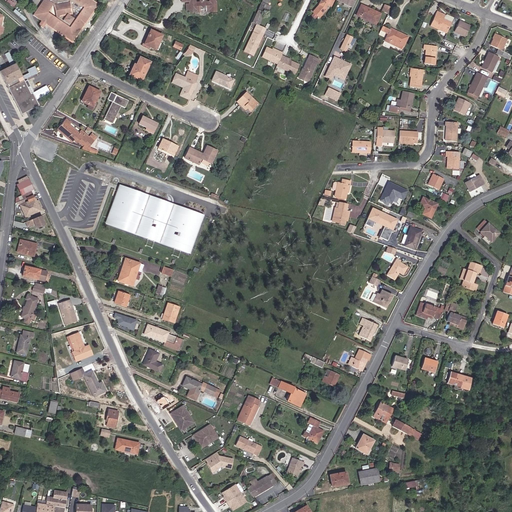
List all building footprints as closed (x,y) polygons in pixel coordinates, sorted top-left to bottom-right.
[(62,0),(39,0),(32,10),(38,15),(42,10),(38,6),(43,0),(48,0),(52,3),(53,1),(55,2),(62,0)] [(90,0),(62,0),(55,2),(54,5),(53,5),(52,8),(53,10),(54,11),(57,13),(55,16),(47,10),(52,3),(48,0),(43,0),(38,6),(42,10),(38,15),(62,32),(63,32),(64,33),(63,33),(70,38),(80,25),(77,23),(79,20),(78,19),(78,17),(79,17),(81,18),(83,14),(86,16),(93,7),(91,6),(93,2),(90,0)] [(265,0),(259,0),(256,7),(262,10),(264,11),(267,4),(265,3),(265,0)] [(326,3),(331,4),(332,0),(319,0),(318,2),(319,3),(312,10),(313,10),(309,13),(314,18),(317,15),(318,16),(326,9),(325,7),(326,3)] [(383,11),(388,13),(391,7),(385,4),(383,11)] [(262,10),(256,7),(252,16),(258,18),(262,10)] [(356,15),(375,23),(379,13),(370,9),(370,11),(360,7),(356,15)] [(438,26),(447,30),(453,16),(444,13),(436,10),(430,25),(438,28),(438,26)] [(77,23),(80,25),(86,16),(83,14),(81,18),(79,17),(78,17),(78,19),(79,20),(77,23)] [(455,31),(466,34),(469,23),(458,20),(455,31)] [(262,31),(255,27),(253,31),(251,29),(243,46),(253,50),(262,31)] [(142,45),(155,50),(162,35),(149,29),(142,45)] [(408,37),(390,29),(389,30),(388,33),(385,41),(402,49),(408,37)] [(490,42),(502,47),(507,35),(496,31),(494,36),(493,36),(490,42)] [(339,53),(344,55),(351,39),(345,37),(339,53)] [(424,62),(434,62),(436,44),(423,43),(423,48),(426,48),(424,62)] [(265,45),(260,55),(276,63),(280,54),(281,51),(277,50),(277,51),(271,48),(265,45)] [(483,65),(492,69),(498,55),(489,51),(483,65)] [(315,55),(308,52),(302,67),(303,67),(301,71),(309,75),(316,59),(313,58),(315,55)] [(284,55),(280,54),(276,63),(275,65),(294,73),(298,64),(289,59),(283,57),(284,55)] [(129,73),(141,78),(149,60),(139,56),(136,64),(134,63),(129,73)] [(336,63),(333,62),(324,81),(329,83),(331,78),(332,75),(335,77),(338,77),(343,79),(348,68),(339,64),(338,65),(337,65),(336,63)] [(1,70),(2,73),(17,66),(16,63),(1,70)] [(27,69),(28,73),(22,75),(24,78),(38,73),(35,65),(27,69)] [(33,92),(31,94),(17,66),(2,73),(22,114),(40,106),(33,92)] [(410,86),(421,87),(423,68),(412,67),(411,76),(410,86)] [(231,84),(234,75),(217,68),(213,76),(231,84)] [(196,80),(195,79),(197,74),(186,70),(185,74),(176,71),(173,77),(187,83),(184,91),(190,94),(196,80)] [(470,90),(481,95),(490,76),(478,70),(470,90)] [(184,91),(187,83),(173,77),(172,81),(183,85),(180,93),(189,97),(190,94),(184,91)] [(83,107),(87,108),(96,89),(84,84),(78,98),(85,101),(83,107)] [(251,108),(259,100),(247,88),(241,94),(242,96),(241,98),(248,105),(251,108)] [(117,104),(121,105),(125,97),(119,95),(118,97),(112,94),(113,92),(107,89),(104,97),(108,99),(100,117),(109,121),(117,104)] [(341,94),(329,89),(326,97),(338,102),(341,94)] [(407,106),(413,107),(414,93),(402,92),(401,100),(397,100),(397,103),(393,102),(392,109),(390,109),(390,113),(398,114),(399,109),(400,109),(401,107),(407,108),(407,106)] [(246,107),(248,105),(241,98),(242,96),(241,94),(237,98),(246,107)] [(455,109),(466,114),(471,102),(460,97),(455,109)] [(136,123),(150,128),(154,119),(140,113),(136,123)] [(68,122),(63,117),(55,126),(70,139),(73,136),(77,139),(83,144),(79,147),(94,153),(95,149),(85,145),(94,136),(90,133),(87,136),(80,129),(79,131),(76,128),(74,130),(67,123),(68,122)] [(456,140),(458,121),(446,120),(446,124),(447,124),(446,139),(456,140)] [(70,139),(55,126),(52,129),(68,142),(70,139)] [(498,132),(506,136),(508,130),(500,126),(498,132)] [(382,140),(394,142),(396,131),(384,129),(384,128),(378,127),(375,144),(381,145),(382,140)] [(399,141),(418,142),(418,131),(399,130),(399,141)] [(156,145),(171,152),(175,143),(160,136),(156,145)] [(352,150),(370,152),(372,141),(353,139),(352,150)] [(199,156),(204,159),(210,146),(205,144),(201,151),(187,144),(183,155),(196,162),(199,156)] [(204,159),(209,161),(215,148),(210,146),(204,159)] [(457,169),(458,153),(446,152),(446,156),(447,156),(446,168),(457,169)] [(426,184),(437,189),(442,178),(431,173),(426,184)] [(481,184),(480,183),(484,181),(480,174),(466,182),(470,190),(481,184)] [(26,176),(16,181),(17,183),(15,184),(20,195),(23,194),(26,203),(20,206),(25,217),(39,211),(31,190),(32,189),(26,176)] [(335,195),(346,197),(351,179),(344,177),(343,181),(336,179),(334,180),(333,184),(335,186),(337,186),(335,195)] [(404,199),(408,190),(388,181),(379,201),(390,206),(395,196),(404,199)] [(105,225),(190,251),(203,212),(117,185),(105,225)] [(432,203),(419,197),(415,205),(422,208),(419,214),(427,218),(432,208),(430,207),(432,203)] [(337,209),(334,208),(331,221),(337,223),(337,225),(344,226),(345,220),(343,220),(344,216),(348,217),(349,212),(345,211),(342,210),(343,208),(345,209),(346,204),(338,202),(337,209)] [(384,226),(379,236),(388,240),(397,218),(371,207),(364,223),(372,226),(374,222),(384,226)] [(411,216),(413,211),(405,207),(403,212),(411,216)] [(46,226),(42,216),(24,224),(26,228),(33,225),(35,230),(46,226)] [(488,240),(496,231),(482,219),(477,224),(481,228),(478,231),(483,235),(488,240)] [(352,232),(355,225),(349,223),(346,230),(352,232)] [(402,243),(412,248),(421,230),(410,226),(402,243)] [(13,249),(30,254),(33,242),(16,238),(13,249)] [(41,258),(52,261),(54,255),(42,252),(41,258)] [(135,267),(137,261),(137,260),(123,256),(121,262),(135,267)] [(402,272),(405,274),(409,266),(403,263),(404,261),(400,258),(390,274),(398,279),(402,272)] [(131,278),(135,279),(139,268),(135,267),(121,262),(116,278),(130,283),(131,278)] [(463,279),(472,282),(475,273),(477,273),(480,266),(468,262),(466,270),(463,279)] [(19,273),(41,278),(43,270),(21,264),(19,273)] [(160,270),(169,273),(171,266),(162,264),(160,270)] [(482,268),(479,272),(487,277),(489,273),(482,268)] [(511,295),(511,271),(506,269),(499,292),(511,296),(511,295)] [(378,286),(381,280),(377,278),(374,277),(373,276),(370,282),(378,286)] [(155,290),(163,292),(165,285),(158,283),(155,290)] [(122,305),(126,294),(115,290),(113,294),(115,295),(112,302),(122,305)] [(33,310),(30,308),(34,297),(24,293),(22,297),(24,298),(18,315),(21,316),(20,321),(25,322),(26,318),(30,319),(33,310)] [(375,304),(388,310),(394,298),(385,293),(383,298),(379,297),(375,304)] [(68,323),(77,320),(72,305),(70,306),(68,300),(58,304),(61,313),(64,312),(68,323)] [(161,317),(172,321),(177,306),(166,302),(161,317)] [(467,321),(462,319),(462,316),(456,314),(459,304),(453,302),(449,313),(450,314),(448,322),(450,323),(459,326),(459,328),(465,329),(467,321)] [(428,315),(439,319),(443,306),(441,306),(440,310),(418,303),(414,316),(426,320),(428,315)] [(490,324),(500,327),(504,313),(495,310),(490,324)] [(129,328),(132,319),(111,312),(110,316),(115,318),(114,322),(124,325),(124,326),(129,328)] [(360,337),(367,339),(374,324),(361,317),(359,322),(362,324),(356,335),(360,337)] [(164,334),(164,332),(146,323),(142,332),(159,340),(158,345),(172,351),(176,339),(164,334)] [(12,349),(22,351),(26,334),(29,335),(30,331),(19,328),(18,332),(16,332),(12,349)] [(83,359),(92,355),(87,344),(83,346),(77,332),(67,336),(73,350),(71,351),(75,361),(82,358),(83,359)] [(159,363),(152,360),(155,352),(147,348),(140,363),(156,370),(159,363)] [(357,348),(349,365),(360,371),(365,359),(366,360),(369,354),(357,348)] [(307,359),(318,365),(320,360),(309,355),(307,359)] [(390,367),(403,370),(407,359),(394,356),(390,367)] [(6,372),(19,376),(23,361),(10,358),(6,372)] [(419,369),(433,373),(436,364),(422,359),(419,369)] [(318,380),(330,385),(335,374),(324,368),(318,380)] [(97,383),(91,370),(82,374),(80,369),(70,373),(73,380),(83,375),(91,393),(96,391),(97,393),(105,390),(100,381),(97,383)] [(193,398),(200,381),(184,374),(180,383),(188,387),(191,388),(188,396),(193,398)] [(446,384),(459,388),(462,378),(449,374),(446,384)] [(298,399),(301,392),(288,386),(289,385),(270,376),(267,382),(287,392),(283,399),(288,401),(289,399),(294,402),(295,398),(298,399)] [(217,387),(205,382),(202,388),(214,394),(217,387)] [(18,394),(9,392),(9,389),(2,387),(1,389),(0,388),(0,395),(0,396),(17,400),(18,394)] [(252,414),(249,413),(254,400),(251,398),(252,395),(246,393),(241,403),(243,405),(236,419),(246,424),(252,414)] [(86,405),(98,408),(99,402),(88,400),(86,405)] [(177,427),(191,419),(181,403),(167,412),(177,427)] [(370,417),(377,421),(385,407),(378,404),(370,417)] [(377,421),(381,423),(388,409),(385,407),(377,421)] [(115,428),(118,411),(111,409),(109,418),(106,417),(105,425),(115,428)] [(299,436),(313,443),(319,431),(313,428),(315,422),(306,418),(304,423),(309,426),(305,434),(301,432),(299,436)] [(408,438),(413,430),(392,419),(388,427),(408,438)] [(197,446),(213,436),(205,423),(189,434),(197,446)] [(14,434),(22,436),(24,429),(15,427),(14,434)] [(113,429),(103,427),(102,434),(107,435),(107,433),(111,434),(113,429)] [(408,438),(414,441),(418,433),(413,430),(408,438)] [(257,445),(234,434),(230,442),(248,451),(250,446),(255,449),(257,445)] [(351,447),(362,453),(369,440),(358,435),(351,447)] [(128,439),(119,437),(117,448),(138,453),(140,444),(128,441),(128,439)] [(205,462),(216,454),(213,449),(201,457),(205,462)] [(218,465),(228,466),(230,456),(216,454),(205,462),(210,470),(218,465)] [(282,470),(292,474),(298,464),(300,464),(301,461),(289,456),(282,470)] [(396,466),(386,465),(385,474),(395,475),(396,466)] [(360,483),(378,478),(375,466),(358,471),(360,483)] [(332,485),(347,481),(344,470),(329,474),(332,485)] [(272,478),(269,474),(265,477),(271,485),(274,483),(272,478)] [(250,485),(245,488),(249,494),(253,492),(255,495),(260,491),(262,487),(265,488),(271,485),(265,477),(265,476),(255,482),(250,485)] [(402,489),(415,486),(414,481),(410,482),(409,480),(400,483),(402,489)] [(230,509),(241,502),(230,484),(219,492),(222,497),(221,498),(224,504),(226,503),(230,509)] [(59,511),(63,488),(52,487),(50,494),(44,494),(43,502),(34,500),(34,504),(32,511),(59,511)] [(269,501),(265,493),(257,497),(261,505),(269,501)] [(0,511),(8,511),(11,503),(0,498),(0,511)] [(87,511),(88,502),(73,501),(72,511),(87,511)] [(308,511),(309,511),(309,510),(311,509),(307,503),(305,503),(304,501),(290,509),(290,511),(308,511)] [(32,511),(34,504),(20,502),(18,511),(32,511)] [(112,511),(113,502),(100,502),(99,511),(112,511)]
